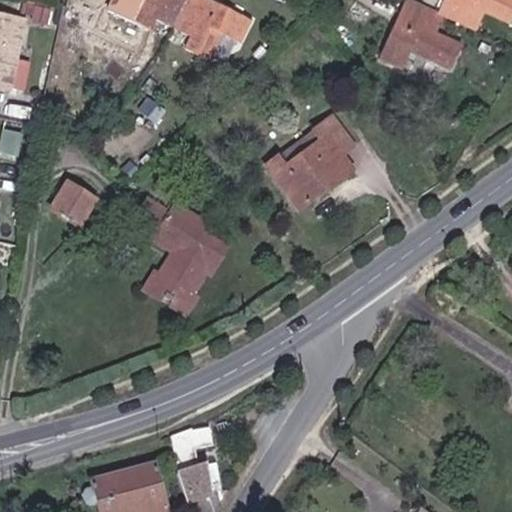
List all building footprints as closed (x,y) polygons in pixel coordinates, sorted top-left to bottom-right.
[(150,10),(158,0),(137,0),(127,25),(132,27),(150,10)] [(158,0),(150,10),(132,27),(150,34),(155,23),(171,31),(187,0),(158,0)] [(200,0),(187,0),(171,31),(193,41),(188,52),(213,63),(223,37),(240,44),(248,22),(219,11),(216,18),(206,15),(210,4),(200,0)] [(439,13),(410,0),(405,0),(378,62),(401,70),(409,52),(429,61),(442,39),(435,36),(444,15),(439,13)] [(443,0),(439,13),(444,15),(455,19),(466,0),(443,0)] [(511,0),(466,0),(455,19),(478,30),(484,14),(511,25),(511,22),(511,0)] [(0,95),(8,98),(24,30),(0,23),(0,95)] [(442,39),(429,61),(449,69),(459,47),(442,39)] [(259,166),(278,192),(287,186),(302,208),(350,171),(340,156),(354,147),(329,115),(309,130),(317,139),(283,165),(275,155),(259,166)] [(283,165),(317,139),(309,130),(275,155),(283,165)] [(19,139),(3,135),(0,145),(0,159),(14,162),(19,139)] [(67,182),(49,211),(82,231),(99,202),(67,182)] [(302,208),(287,186),(278,192),(294,213),(302,208)] [(153,286),(148,283),(136,300),(177,328),(192,307),(187,304),(206,276),(211,280),(223,262),(196,244),(202,233),(176,214),(170,224),(146,208),(123,241),(139,253),(144,248),(168,263),(153,286)] [(195,438),(177,443),(184,492),(193,511),(216,511),(224,502),(220,493),(215,493),(210,475),(205,476),(195,438)] [(142,511),(148,510),(148,511),(169,511),(157,462),(95,479),(97,488),(86,490),(90,505),(99,504),(101,511),(142,511)]
